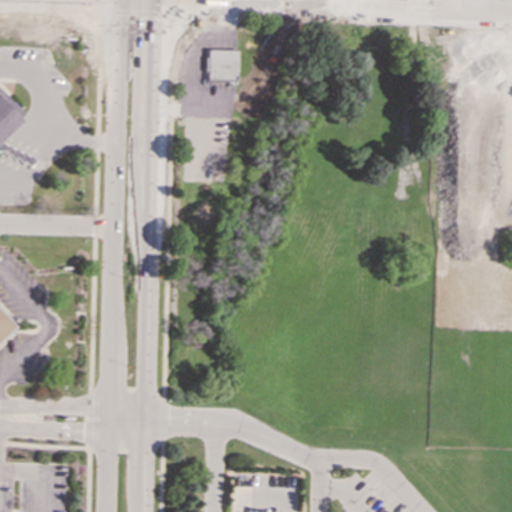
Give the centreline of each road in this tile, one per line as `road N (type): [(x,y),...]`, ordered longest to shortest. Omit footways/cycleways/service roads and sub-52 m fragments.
road 1 (secondary): [(120,0),(106,511)]
road 2 (secondary): [(141,511),(150,0)]
road 3 (secondary): [(199,0),(511,2)]
